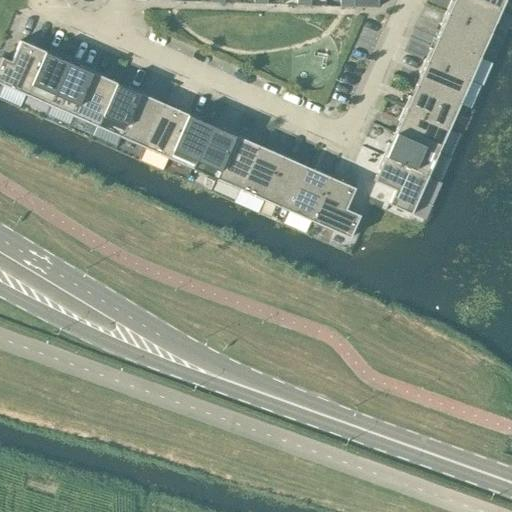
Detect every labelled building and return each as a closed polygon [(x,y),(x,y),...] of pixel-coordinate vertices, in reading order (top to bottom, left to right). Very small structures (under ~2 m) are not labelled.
[(450,0),(444,13),(490,33),(500,9),(479,0),(451,0),(452,1),(450,0)] [(479,0),(500,9),(504,0),(479,0)] [(441,26),(436,37),(479,57),(490,33),(444,13),(439,25),(441,26)] [(429,48),(423,60),(469,80),(479,57),(436,37),(431,48),(429,48)] [(0,57),(0,84),(24,95),(45,49),(32,44),(31,46),(19,40),(10,61),(0,57)] [(45,49),(24,95),(48,106),(68,62),(56,57),(57,55),(45,49)] [(420,74),(415,85),(458,104),(469,80),(423,60),(418,73),(420,74)] [(68,62),(48,106),(72,116),(92,70),(80,65),(79,67),(68,62)] [(92,70),(72,116),(96,127),(115,83),(104,78),(105,76),(92,70)] [(115,83),(96,127),(120,137),(140,91),(127,86),(126,88),(115,83)] [(408,95),(402,108),(448,128),(458,104),(415,85),(410,96),(408,95)] [(140,91),(120,137),(143,147),(163,104),(151,99),(152,97),(140,91)] [(163,104),(143,147),(167,158),(187,112),(175,107),(174,109),(163,104)] [(399,121),(394,132),(437,152),(448,128),(402,108),(397,120),(399,121)] [(187,112),(167,158),(191,168),(210,125),(199,120),(200,118),(187,112)] [(210,125),(191,168),(215,179),(235,133),(222,128),(222,129),(210,125)] [(387,143),(381,155),(427,176),(437,152),(394,132),(389,144),(387,143)] [(235,133),(215,179),(238,189),(258,146),(247,141),(247,139),(235,133)] [(258,146),(238,189),(262,200),(282,154),(270,149),(269,151),(258,146)] [(282,154),(262,200),(286,210),(305,167),(294,162),(295,160),(282,154)] [(378,169),(372,181),(393,190),(387,204),(410,214),(427,176),(381,155),(376,168),(378,169)] [(305,167),(286,210),(310,221),(330,175),(317,170),(317,172),(305,167)] [(330,175),(310,221),(349,238),(359,215),(345,209),(354,188),(342,183),(343,181),(330,175)]
